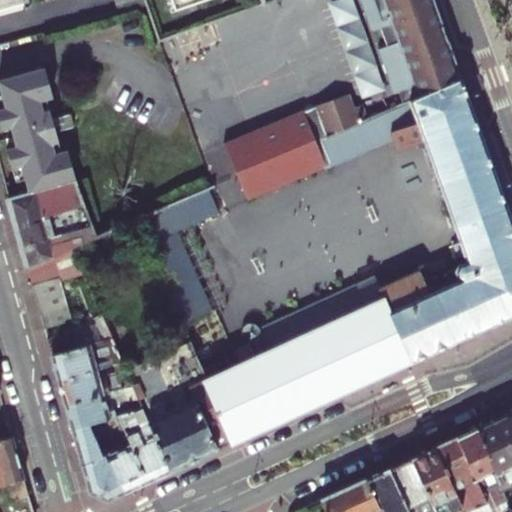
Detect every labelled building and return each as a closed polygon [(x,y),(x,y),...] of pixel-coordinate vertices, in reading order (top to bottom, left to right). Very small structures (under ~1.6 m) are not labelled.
[(0,0),(0,11),(30,3),(29,0),(0,0)] [(148,1),(148,0),(116,0),(120,11),(148,1)] [(461,76),(434,0),(363,0),(373,28),(382,26),(388,43),(379,46),(395,91),(404,88),(408,99),(461,76)] [(355,71),(379,62),(361,14),(337,23),(355,71)] [(46,61),(1,74),(8,100),(0,102),(0,106),(5,124),(14,121),(20,140),(10,143),(15,162),(25,159),(33,187),(77,175),(70,146),(63,149),(47,91),(54,90),(46,61)] [(511,221),(461,76),(408,99),(415,116),(389,127),(392,135),(396,145),(423,136),(460,239),(453,242),(457,253),(464,251),(466,256),(458,259),(457,261),(456,263),(455,265),(456,267),(457,268),(458,270),(460,271),(462,271),(428,287),(418,267),(377,285),(410,357),(511,310),(511,221)] [(309,109),(320,138),(370,116),(373,115),(368,102),(360,105),(356,95),(325,105),(309,109)] [(230,142),(251,189),(327,155),(320,138),(309,109),(308,108),(230,142)] [(381,143),(370,116),(320,138),(327,155),(332,165),(381,143)] [(9,194),(28,264),(56,252),(75,243),(102,232),(77,175),(33,187),(9,194)] [(136,219),(148,246),(221,212),(211,186),(136,219)] [(90,280),(75,243),(56,252),(64,270),(72,287),(90,280)] [(28,264),(32,278),(64,270),(56,252),(28,264)] [(61,274),(32,281),(36,295),(65,288),(61,274)] [(65,288),(36,295),(41,311),(69,303),(65,288)] [(232,439),(398,363),(368,299),(219,367),(216,359),(201,366),(232,439)] [(73,316),(69,303),(41,311),(44,325),(73,316)] [(51,349),(59,377),(116,361),(125,359),(104,312),(98,315),(99,322),(48,336),(51,349)] [(144,405),(152,421),(171,467),(232,439),(201,366),(190,339),(127,366),(131,373),(135,383),(141,396),(144,405)] [(59,377),(66,401),(123,387),(135,383),(131,373),(120,375),(116,361),(59,377)] [(72,425),(95,418),(144,405),(141,396),(127,400),(123,387),(66,401),(72,425)] [(511,411),(480,426),(501,473),(505,471),(510,483),(497,489),(499,495),(504,493),(509,504),(511,502),(511,411)] [(109,495),(125,488),(108,448),(95,418),(72,425),(90,489),(109,495)] [(171,467),(152,421),(129,431),(131,437),(148,477),(171,467)] [(501,473),(480,426),(459,436),(492,509),(493,511),(511,511),(509,504),(504,493),(499,495),(497,489),(510,483),(505,471),(501,473)] [(16,435),(0,439),(0,483),(11,481),(27,476),(16,435)] [(484,511),(492,509),(459,436),(437,446),(466,511),(484,511)] [(148,477),(131,437),(108,448),(125,488),(148,477)] [(466,511),(437,446),(414,457),(437,511),(466,511)] [(391,468),(410,511),(437,511),(414,457),(391,468)] [(410,511),(391,468),(368,478),(383,511),(410,511)] [(27,476),(11,481),(16,499),(32,495),(27,476)] [(345,488),(355,511),(383,511),(368,478),(345,488)] [(323,499),(329,511),(355,511),(345,488),(323,499)]
